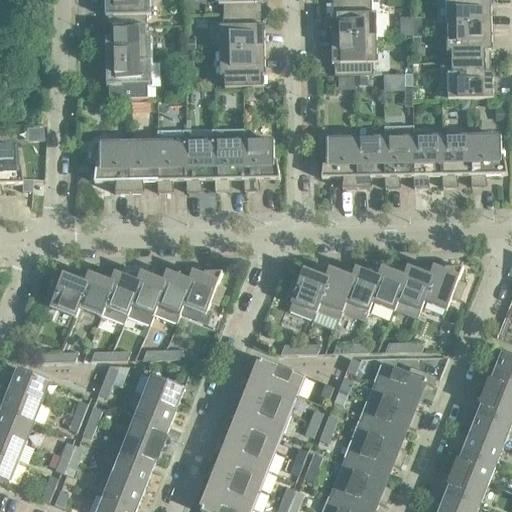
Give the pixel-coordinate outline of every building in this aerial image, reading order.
[(151,17),(150,0),(107,0),(109,29),(147,28),(147,17),(151,17)] [(266,0),(219,0),(219,6),(224,6),(224,17),(262,16),(262,6),(267,6),(266,0)] [(447,28),(495,27),(495,3),(489,3),(489,0),(450,0),(451,3),(446,3),(447,28)] [(372,15),(372,4),(334,5),(334,41),(377,40),(377,15),(372,15)] [(220,53),(267,52),(267,28),(263,28),(262,16),(224,17),(224,28),(220,28),(220,53)] [(412,19),(400,19),(401,38),(412,38),(412,19)] [(422,19),(412,19),(412,39),(422,39),(422,19)] [(495,27),(447,28),(447,54),(452,53),(452,64),(491,64),(490,53),(495,53),(495,27)] [(147,39),(147,28),(109,29),(109,65),(152,64),(152,39),(147,39)] [(378,65),(377,40),(334,41),(335,78),(374,77),(373,65),(378,65)] [(195,41),(186,42),(186,51),(195,51),(195,41)] [(267,78),(267,52),(220,53),(221,78),(225,78),(225,90),(264,89),(264,78),(267,78)] [(184,53),(176,53),(176,64),(185,63),(184,53)] [(194,54),(186,54),(186,70),(194,70),(194,54)] [(153,89),(152,64),(109,65),(110,102),(149,101),(148,89),(153,89)] [(491,75),(491,64),(452,64),(452,75),(448,75),(448,102),(495,101),(495,75),(491,75)] [(281,91),(269,91),(269,97),(274,102),(281,102),(281,91)] [(470,102),(460,103),(461,112),(471,111),(470,102)] [(508,108),(495,109),(496,123),(508,123),(508,108)] [(28,141),(44,141),(44,127),(29,127),(28,141)] [(414,190),(415,190),(414,140),(414,127),(385,128),(385,141),(386,191),(401,190),(400,179),(414,179),(414,190)] [(245,130),(216,131),(217,194),(232,194),(230,183),(244,182),(244,193),(246,193),(245,144),(245,130)] [(215,194),(217,194),(216,131),(190,131),(187,132),(188,195),(203,194),(201,183),(215,183),(215,194)] [(188,195),(187,132),(158,132),(158,145),(159,195),(174,195),(172,184),(187,183),(187,195),(188,195)] [(471,189),(473,189),(472,139),(443,140),(444,190),(459,189),(457,178),(471,178),(471,189)] [(472,139),(473,189),(488,189),(486,178),(508,177),(505,158),(502,159),(502,139),(478,139),(472,139)] [(414,140),(415,190),(430,190),(427,179),(442,178),(443,190),(444,190),(443,140),(414,140)] [(385,191),(386,191),(385,141),(356,142),(357,191),(372,191),(371,180),(385,180),(385,191)] [(343,192),(357,191),(356,142),(327,142),(327,162),(324,162),(322,181),(344,180),(343,192)] [(245,144),(246,193),(261,193),(259,182),(281,182),(278,163),(275,163),(275,143),(245,144)] [(158,195),(159,195),(158,145),(129,146),(130,196),(145,195),(144,184),(158,184),(158,195)] [(116,196),(130,196),(129,146),(100,146),(100,166),(97,166),(95,185),(117,185),(116,196)] [(0,198),(1,198),(0,189),(0,187),(21,187),(18,168),(16,168),(15,148),(0,148),(0,198)] [(89,173),(77,173),(77,186),(89,186),(89,173)] [(373,305),(394,313),(411,271),(394,272),(391,278),(385,275),(386,272),(385,272),(368,314),(369,314),(373,305)] [(420,313),(437,271),(420,271),(417,277),(411,275),(412,271),(411,271),(394,313),(395,314),(396,311),(418,320),(421,313),(420,313)] [(438,271),(437,271),(420,313),(421,313),(425,304),(447,312),(452,301),(460,304),(460,303),(459,302),(466,286),(467,287),(467,285),(459,282),(464,271),(446,271),(443,277),(437,274),(438,271)] [(316,315),(333,272),(316,273),(314,279),(305,275),(301,285),(293,281),(292,283),(293,283),(287,299),(286,299),(285,300),(293,303),(289,313),(314,323),(317,315),(316,315)] [(339,322),(359,272),(342,272),(339,278),(333,276),(334,272),(333,272),(316,315),(317,315),(318,313),(339,322)] [(366,323),(369,314),(368,314),(385,272),(368,272),(365,278),(359,275),(360,272),(359,272),(339,322),(340,322),(343,314),(366,323)] [(196,275),(176,325),(177,325),(184,308),(206,317),(211,305),(219,309),(220,308),(218,307),(225,291),(226,291),(226,290),(218,287),(223,274),(205,275),(203,281),(196,278),(197,275),(196,275)] [(151,328),(154,318),(153,318),(170,275),(153,276),(151,282),(144,279),(145,276),(144,276),(127,318),(128,319),(151,328)] [(153,318),(154,318),(155,316),(176,325),(196,275),(179,275),(177,281),(170,279),(171,275),(170,275),(153,318)] [(118,277),(101,319),(125,328),(128,319),(127,318),(144,276),(127,276),(125,283),(118,280),(119,276),(118,277)] [(52,310),(75,319),(92,277),(75,277),(73,283),(64,280),(60,289),(52,286),(51,287),(52,288),(46,304),(45,303),(44,305),(53,308),(52,310)] [(80,310),(101,319),(118,277),(101,277),(99,283),(92,280),(93,277),(92,277),(75,319),(76,320),(80,310)] [(385,354),(403,354),(407,345),(389,345),(385,354)] [(407,345),(403,354),(422,353),(425,345),(407,345)] [(303,347),(298,356),(317,356),(321,346),(303,347)] [(333,355),(351,355),(355,346),(337,346),(333,355)] [(355,346),(351,355),(370,355),(373,346),(355,346)] [(281,357),(298,356),(303,347),(285,347),(281,357)] [(165,353),(161,362),(180,362),(183,352),(165,353)] [(113,354),(109,363),(128,363),(131,353),(113,354)] [(143,363),(161,362),(165,353),(147,353),(143,363)] [(61,355),(57,364),(76,364),(79,354),(61,355)] [(91,364),(109,363),(113,354),(95,354),(91,364)] [(39,365),(57,364),(61,355),(43,355),(39,365)] [(511,358),(504,355),(496,376),(511,382),(511,358)] [(258,371),(254,381),(297,398),(305,378),(254,358),(254,359),(251,367),(251,366),(250,368),(258,371)] [(352,361),(347,374),(356,377),(361,365),(352,361)] [(377,385),(419,402),(425,385),(434,389),(434,388),(433,387),(436,380),(437,380),(437,379),(411,369),(408,375),(384,366),(377,385)] [(103,383),(112,386),(117,372),(109,369),(103,383)] [(19,371),(11,392),(43,405),(51,384),(19,371)] [(490,383),(485,395),(511,405),(511,382),(496,376),(493,383),(490,382),(489,383),(490,383)] [(145,399),(176,411),(185,391),(153,378),(145,399)] [(297,398),(254,381),(250,391),(242,388),(242,389),(239,397),(289,417),(297,398)] [(339,393),(348,396),(353,384),(344,381),(339,393)] [(106,400),(112,386),(103,383),(97,397),(106,400)] [(369,404),(419,424),(422,417),(423,417),(423,416),(415,412),(419,402),(377,385),(369,404)] [(320,399),(329,403),(334,390),(325,387),(320,399)] [(11,392),(3,412),(35,425),(43,405),(11,392)] [(343,408),(348,396),(339,393),(335,405),(343,408)] [(511,426),(511,405),(485,395),(480,407),(480,406),(479,408),(483,409),(480,416),(511,428),(511,426)] [(243,409),(239,419),(282,436),(289,417),(239,397),(236,405),(236,404),(235,405),(243,409)] [(137,419),(169,432),(176,411),(145,399),(137,419)] [(74,418),(83,421),(89,407),(80,403),(74,418)] [(416,432),(419,424),(369,404),(361,423),(404,440),(408,430),(416,433),(417,432),(416,432)] [(87,423),(96,426),(101,412),(93,409),(87,423)] [(35,425),(3,412),(0,420),(0,434),(27,445),(35,425)] [(310,425),(319,429),(324,416),(315,413),(310,425)] [(503,448),(511,428),(480,416),(472,436),(503,448)] [(77,435),(83,421),(74,418),(69,432),(77,435)] [(166,439),(169,432),(137,419),(129,439),(163,453),(168,441),(169,441),(169,440),(166,439)] [(282,436),(239,419),(235,429),(227,426),(227,427),(224,435),(274,455),(282,436)] [(324,431),(333,434),(338,422),(329,419),(324,431)] [(90,440),(96,426),(87,423),(82,437),(90,440)] [(400,450),(404,440),(361,423),(354,442),(404,462),(407,454),(407,455),(408,454),(400,450)] [(314,441),(319,429),(310,425),(305,437),(314,441)] [(328,446),(333,434),(324,431),(320,443),(328,446)] [(27,445),(0,434),(0,457),(19,465),(27,445)] [(228,447),(224,457),(267,474),(274,455),(224,435),(221,442),(220,443),(228,447)] [(464,456),(495,469),(503,448),(472,436),(464,456)] [(121,459),(152,472),(155,465),(159,466),(159,465),(158,465),(163,453),(129,439),(121,459)] [(346,461),(389,478),(393,468),(401,471),(401,470),(404,462),(354,442),(346,461)] [(69,462),(75,448),(66,445),(61,459),(69,462)] [(83,451),(75,448),(69,462),(78,465),(83,451)] [(295,463),(304,466),(309,454),(300,451),(295,463)] [(309,469),(318,472),(323,460),(314,456),(309,469)] [(495,469),(464,456),(461,463),(458,462),(457,463),(458,463),(453,475),(487,489),(495,469)] [(19,465),(0,457),(0,486),(5,488),(6,484),(10,486),(19,465)] [(267,474),(224,457),(220,467),(212,464),(212,465),(209,473),(259,493),(267,474)] [(69,462),(61,459),(55,473),(64,476),(69,462)] [(121,459),(113,479),(144,492),(152,472),(121,459)] [(385,488),(389,478),(346,461),(339,480),(389,500),(392,492),(392,493),(393,492),(385,488)] [(72,479),(78,465),(69,462),(64,476),(72,479)] [(299,479),(304,466),(295,463),(290,475),(299,479)] [(313,484),(318,472),(309,469),(305,481),(313,484)] [(259,493),(209,473),(206,480),(205,481),(213,484),(209,495),(252,511),(259,493)] [(487,489),(453,475),(449,487),(448,487),(447,488),(451,489),(448,496),(479,509),(487,489)] [(136,511),(144,492),(113,479),(105,500),(136,511)] [(386,508),(389,500),(339,480),(331,499),(363,511),(375,511),(378,506),(386,509),(386,508)] [(45,488),(40,502),(50,506),(56,492),(45,488)] [(292,505),(296,493),(288,490),(283,502),(292,505)] [(60,493),(54,508),(65,511),(71,498),(60,493)] [(305,497),(296,493),(292,505),(300,509),(305,497)] [(251,511),(252,511),(209,495),(202,511),(251,511)] [(448,496),(441,511),(477,511),(479,509),(448,496)] [(363,511),(331,499),(326,511),(363,511)] [(136,511),(105,500),(100,511),(136,511)] [(288,511),(292,505),(283,502),(279,511),(288,511)]
